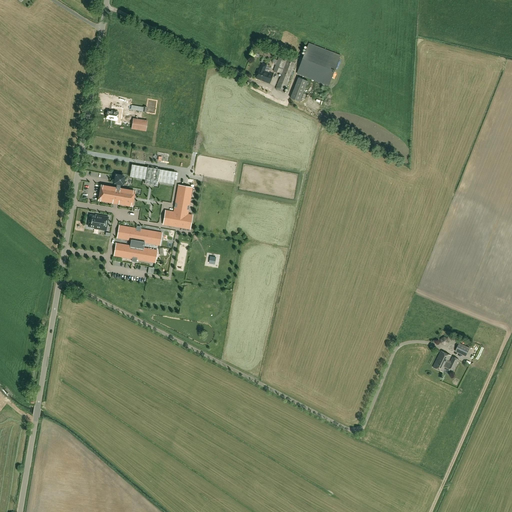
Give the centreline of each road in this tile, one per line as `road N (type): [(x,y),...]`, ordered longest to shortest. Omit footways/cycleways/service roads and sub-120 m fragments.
road 1 (unclassified): [(433,342),(396,345),(353,433),(60,277)]
road 2 (unclassified): [(60,277),(106,3)]
road 3 (unclassified): [(19,511),(60,277)]
road 4 (unclassified): [(238,73),(106,3)]
road 5 (unknown): [(65,248),(109,261),(117,219),(109,208),(73,201)]
